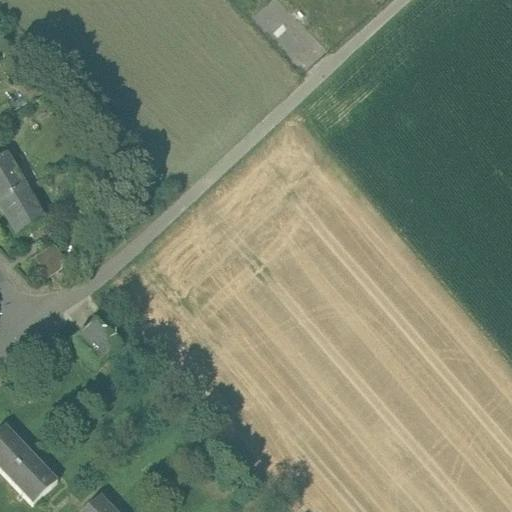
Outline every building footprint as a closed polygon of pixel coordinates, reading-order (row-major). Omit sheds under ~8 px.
[(7,156),(0,159),(0,203),(26,189),(7,156)] [(26,189),(0,203),(0,212),(15,239),(45,222),(26,189)] [(37,257),(51,278),(71,265),(57,244),(37,257)] [(94,329),(74,347),(96,370),(115,352),(94,329)] [(0,471),(7,479),(31,456),(5,428),(0,432),(0,471)] [(34,507),(58,484),(31,456),(7,479),(34,507)] [(113,511),(100,498),(85,511),(113,511)]
